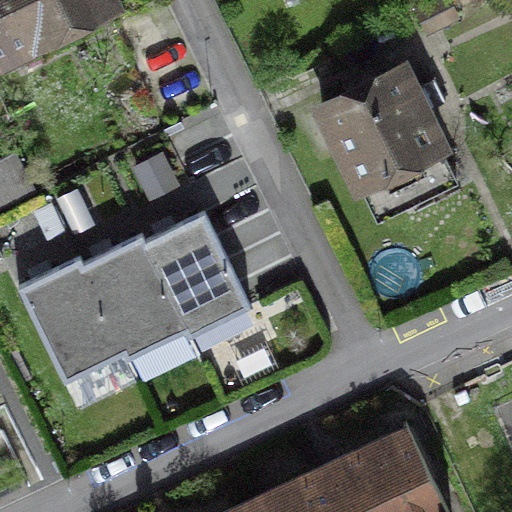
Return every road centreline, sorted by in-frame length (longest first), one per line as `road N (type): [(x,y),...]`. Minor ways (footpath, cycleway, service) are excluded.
road 1 (residential): [(197,0),(375,380)]
road 2 (residential): [(95,511),(375,380)]
road 3 (residential): [(375,380),(511,314)]
